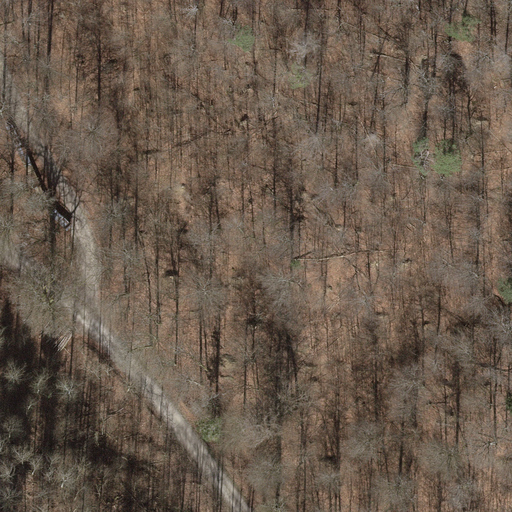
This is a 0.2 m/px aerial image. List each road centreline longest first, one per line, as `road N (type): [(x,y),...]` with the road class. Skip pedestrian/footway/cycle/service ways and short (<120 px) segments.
road 1 (track): [(0,60),(90,257),(88,320)]
road 2 (track): [(88,320),(241,511)]
